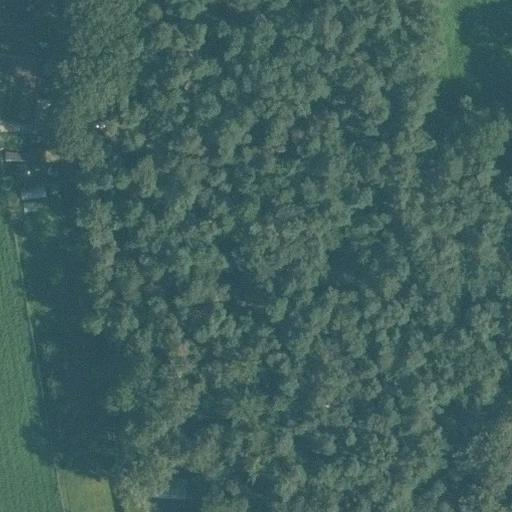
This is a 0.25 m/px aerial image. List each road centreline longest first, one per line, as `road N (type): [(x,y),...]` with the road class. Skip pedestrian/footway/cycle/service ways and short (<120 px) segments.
road 1 (track): [(149,0),(128,119),(184,124),(227,206),(254,389),(257,511)]
road 2 (track): [(511,128),(184,124)]
road 3 (track): [(511,256),(401,511)]
